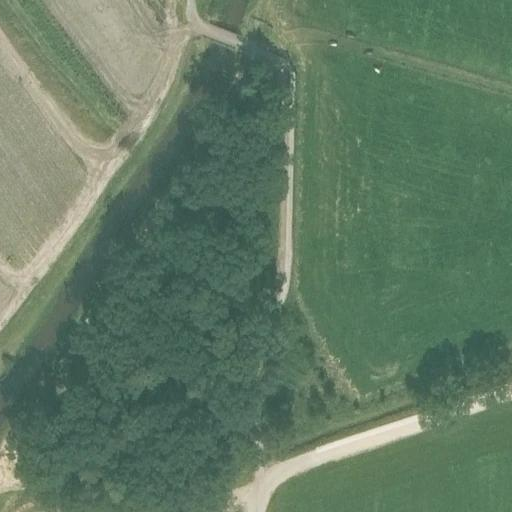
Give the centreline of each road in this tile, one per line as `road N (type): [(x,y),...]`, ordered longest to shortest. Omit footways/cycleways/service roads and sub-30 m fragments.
road 1 (track): [(511,394),(294,467),(269,485)]
road 2 (track): [(253,494),(118,492),(0,476)]
